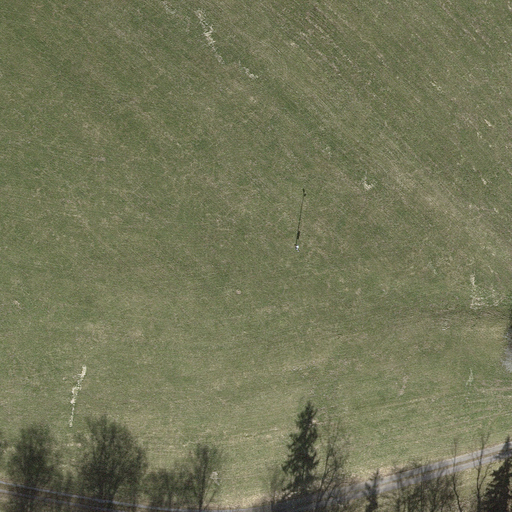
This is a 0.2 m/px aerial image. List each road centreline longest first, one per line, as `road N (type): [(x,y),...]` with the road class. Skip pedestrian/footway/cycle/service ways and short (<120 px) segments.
road 1 (track): [(511,447),(270,511)]
road 2 (track): [(142,511),(0,485)]
